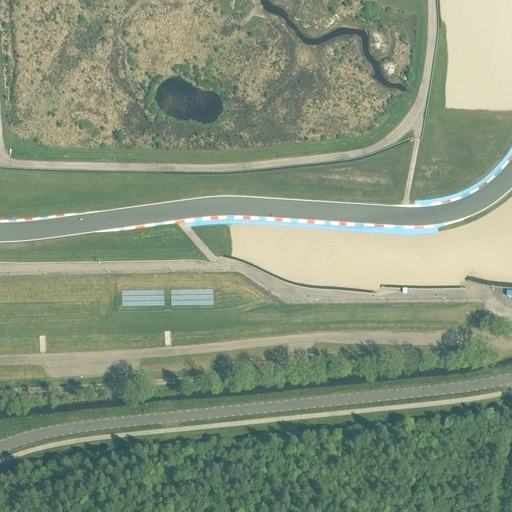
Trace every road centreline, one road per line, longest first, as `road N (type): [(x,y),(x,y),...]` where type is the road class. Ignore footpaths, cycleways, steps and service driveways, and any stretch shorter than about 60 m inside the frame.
road 1 (tertiary): [(0,448),(85,427),(511,379)]
road 2 (track): [(0,394),(508,346)]
